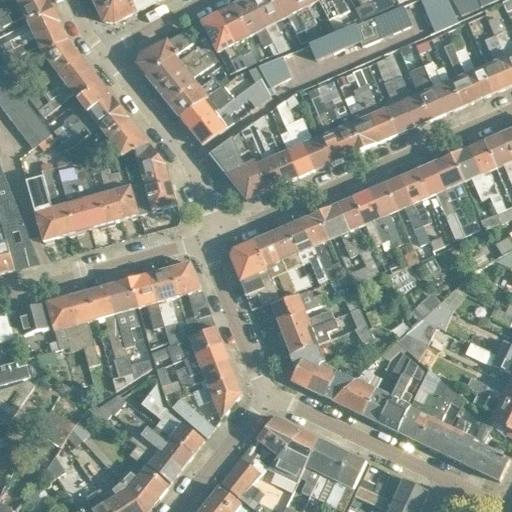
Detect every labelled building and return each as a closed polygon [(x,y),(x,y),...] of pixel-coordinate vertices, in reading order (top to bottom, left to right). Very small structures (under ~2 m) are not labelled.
[(28,25),(54,12),(48,0),(40,0),(0,19),(0,21),(3,28),(25,18),(28,25)] [(0,19),(40,0),(4,0),(2,1),(6,8),(0,10),(0,19)] [(93,0),(98,11),(118,0),(93,0)] [(118,0),(98,11),(105,24),(115,25),(159,2),(163,0),(118,0)] [(250,0),(236,8),(251,38),(258,35),(265,49),(274,44),(251,0),(250,0)] [(291,51),(285,39),(277,25),(283,22),(271,0),(251,0),(274,44),(280,55),(291,51)] [(271,0),(283,22),(288,19),(302,46),(313,41),(291,0),(271,0)] [(291,0),(313,41),(324,37),(309,8),(313,6),(310,0),(291,0)] [(310,0),(313,6),(319,3),(329,23),(340,18),(330,0),(310,0)] [(344,0),(330,0),(340,18),(350,12),(344,0)] [(359,0),(363,7),(356,11),(359,17),(362,22),(378,15),(369,0),(359,0)] [(389,0),(369,0),(378,15),(394,8),(389,0)] [(451,0),(424,0),(438,33),(461,23),(451,0)] [(461,18),(470,14),(465,0),(452,0),(453,0),(461,18)] [(465,0),(470,14),(481,9),(479,0),(465,0)] [(479,0),(481,9),(498,2),(497,0),(479,0)] [(247,69),(257,65),(245,41),(251,38),(236,8),(219,16),(247,69)] [(404,9),(310,48),(316,63),(360,44),(362,49),(412,28),(404,9)] [(32,32),(4,45),(7,52),(61,27),(54,12),(28,25),(32,32)] [(219,55),(226,51),(237,73),(247,69),(219,16),(203,24),(219,55)] [(359,17),(343,24),(345,28),(345,29),(362,22),(359,17)] [(496,19),(489,22),(496,38),(511,76),(511,52),(504,34),(503,35),(496,19)] [(38,47),(42,56),(69,43),(61,27),(7,52),(0,55),(0,56),(4,64),(38,47)] [(193,46),(187,33),(141,57),(138,66),(147,78),(175,58),(193,46)] [(484,43),(494,65),(483,69),(494,96),(511,88),(511,76),(495,38),(484,43)] [(71,46),(69,43),(42,56),(44,59),(52,69),(35,83),(40,89),(57,75),(80,57),(71,46)] [(431,51),(427,43),(417,48),(420,55),(431,51)] [(158,91),(200,62),(212,54),(207,44),(179,64),(175,58),(147,78),(158,91)] [(453,44),(443,48),(457,81),(451,84),(462,110),(478,103),(458,54),(453,44)] [(409,46),(399,50),(401,54),(402,58),(412,54),(409,46)] [(466,51),(458,54),(478,103),(494,96),(483,69),(476,73),(466,51)] [(158,91),(169,105),(197,85),(194,81),(217,64),(212,54),(200,62),(158,91)] [(45,96),(51,103),(91,71),(80,57),(57,75),(62,82),(45,96)] [(431,123),(419,97),(412,100),(402,78),(393,57),(385,61),(394,82),(415,130),(431,123)] [(278,61),(259,69),(264,78),(271,90),(291,79),(283,59),(278,61)] [(415,130),(394,82),(385,61),(375,65),(384,86),(394,108),(387,111),(398,137),(415,130)] [(434,64),(425,68),(446,117),(462,110),(451,84),(444,87),(434,64)] [(410,75),(419,97),(431,123),(446,117),(425,68),(416,72),(410,75)] [(249,73),(255,85),(264,78),(259,69),(249,73)] [(44,119),(56,110),(74,96),(78,102),(101,84),(91,71),(51,103),(45,108),(39,112),(44,119)] [(361,71),(353,74),(357,83),(359,89),(383,144),(398,137),(387,111),(379,114),(370,92),(361,71)] [(18,74),(13,78),(23,92),(29,88),(18,74)] [(353,74),(337,81),(340,90),(357,83),(353,74)] [(0,81),(0,97),(13,87),(10,82),(6,77),(0,81)] [(234,101),(192,133),(203,148),(234,125),(229,118),(249,101),(256,109),(274,96),(271,90),(264,78),(255,85),(234,101)] [(197,85),(169,105),(181,120),(223,90),(215,81),(202,91),(197,85)] [(333,83),(317,90),(321,99),(337,92),(333,83)] [(70,129),(111,97),(101,84),(78,102),(69,109),(74,115),(63,124),(65,126),(56,133),(59,138),(70,129)] [(0,97),(0,107),(3,111),(21,97),(13,87),(0,97)] [(181,120),(192,133),(234,101),(224,89),(223,90),(181,120)] [(354,104),(348,107),(355,124),(352,126),(363,152),(366,151),(383,144),(359,89),(352,92),(355,97),(351,98),(354,104)] [(317,90),(307,94),(326,137),(320,140),(331,166),(347,159),(324,105),(321,99),(317,90)] [(28,98),(39,112),(45,108),(34,94),(28,98)] [(10,121),(29,107),(21,97),(3,111),(10,121)] [(70,129),(76,136),(85,129),(90,135),(99,128),(121,110),(111,97),(70,129)] [(293,97),(286,102),(290,109),(298,106),(293,97)] [(332,101),(324,105),(347,159),(363,152),(352,126),(346,113),(339,116),(335,106),(332,101)] [(10,121),(18,131),(36,117),(31,110),(29,107),(10,121)] [(109,141),(132,123),(121,110),(99,128),(104,134),(74,157),(80,164),(91,156),(109,141)] [(42,124),(36,117),(18,131),(26,141),(44,127),(42,124)] [(301,179),(317,172),(296,124),(293,117),(282,121),(285,128),(287,134),(283,136),(290,152),(301,179)] [(257,123),(260,131),(268,127),(264,118),(257,123)] [(296,124),(317,172),(331,166),(320,140),(312,143),(303,121),(296,124)] [(122,157),(136,151),(150,146),(132,123),(109,141),(122,157)] [(263,138),(260,131),(257,123),(242,134),(245,141),(251,139),(262,164),(256,167),(268,193),(284,186),(263,138)] [(33,151),(42,145),(52,137),(44,127),(26,141),(33,151)] [(511,131),(501,137),(511,162),(511,131)] [(242,134),(211,157),(226,176),(240,194),(247,202),(268,193),(256,167),(256,165),(247,169),(243,157),(251,154),(245,141),(242,134)] [(301,179),(290,152),(283,136),(281,136),(288,153),(280,156),(271,134),(263,138),(284,186),(301,179)] [(56,143),(52,137),(42,145),(46,151),(56,143)] [(511,162),(501,137),(484,144),(496,170),(504,167),(511,185),(511,162)] [(490,173),(496,170),(484,144),(469,150),(490,199),(496,215),(506,211),(505,208),(490,173)] [(167,168),(152,149),(150,146),(136,151),(137,155),(140,167),(127,171),(130,183),(138,181),(144,180),(144,182),(169,175),(167,168)] [(469,150),(453,157),(465,184),(472,181),(481,203),(490,199),(469,150)] [(60,162),(55,164),(57,168),(59,168),(72,164),(66,155),(60,162)] [(97,164),(91,156),(80,164),(97,164)] [(449,159),(433,166),(454,215),(464,238),(481,231),(476,220),(468,223),(457,200),(466,196),(461,185),(465,184),(453,157),(449,159)] [(0,221),(1,225),(15,273),(40,266),(0,165),(0,221)] [(454,215),(433,166),(417,173),(429,199),(435,197),(444,219),(455,242),(464,238),(454,215)] [(50,170),(42,172),(44,179),(60,239),(68,237),(70,239),(76,237),(67,206),(60,208),(50,170)] [(85,170),(76,171),(77,179),(92,231),(99,229),(101,230),(107,229),(99,197),(92,199),(86,177),(85,170)] [(107,195),(99,197),(107,229),(115,226),(116,224),(122,222),(109,176),(110,176),(109,171),(101,173),(101,174),(107,195)] [(110,176),(109,176),(122,222),(130,220),(132,222),(137,220),(138,218),(140,217),(133,193),(141,191),(138,181),(130,183),(131,188),(124,190),(119,173),(110,176)] [(421,203),(429,199),(417,173),(402,179),(423,228),(430,225),(421,203)] [(141,191),(133,193),(140,217),(155,213),(157,215),(162,213),(163,211),(177,207),(178,207),(169,175),(144,182),(144,180),(138,181),(141,191)] [(44,179),(27,184),(44,244),(45,244),(47,245),(52,244),(53,242),(60,239),(44,179)] [(71,188),(63,190),(67,206),(76,237),(84,235),(85,233),(92,231),(77,179),(69,181),(71,188)] [(402,179),(385,187),(396,213),(403,210),(413,232),(414,232),(420,247),(429,243),(423,228),(402,179)] [(396,213),(385,187),(369,193),(390,242),(394,250),(402,247),(389,216),(396,213)] [(369,193),(354,200),(365,226),(375,249),(390,242),(369,193)] [(339,206),(360,255),(365,266),(370,278),(378,274),(359,229),(365,226),(354,200),(339,206)] [(339,206),(320,214),(332,241),(334,240),(341,237),(350,260),(360,255),(339,206)] [(511,208),(506,211),(496,215),(500,223),(500,224),(511,219),(511,208)] [(322,246),(332,241),(320,214),(303,222),(328,281),(344,274),(340,265),(331,268),(322,246)] [(484,229),(500,223),(496,215),(481,222),(484,229)] [(303,222),(287,229),(303,266),(309,263),(318,285),(328,281),(303,222)] [(0,276),(15,273),(1,225),(0,225),(0,276)] [(287,229),(272,235),(297,293),(312,287),(308,277),(300,280),(295,269),(303,266),(287,229)] [(510,238),(495,247),(502,257),(511,251),(511,234),(509,236),(510,238)] [(272,235),(255,242),(268,272),(271,280),(277,278),(286,298),(297,293),(272,235)] [(441,238),(429,243),(433,252),(444,247),(441,238)] [(230,258),(240,283),(268,272),(255,242),(233,252),(230,258)] [(511,269),(511,251),(502,257),(495,261),(511,270),(511,269)] [(413,252),(403,257),(408,269),(418,264),(413,252)] [(171,271),(180,300),(189,297),(195,319),(187,321),(192,340),(216,330),(191,265),(171,271)] [(353,285),(370,278),(365,266),(348,274),(353,285)] [(406,269),(403,271),(387,277),(395,296),(414,289),(406,269)] [(171,271),(151,276),(165,328),(168,336),(180,333),(171,302),(180,300),(171,271)] [(268,272),(240,283),(246,298),(248,297),(249,300),(258,297),(262,308),(270,304),(280,300),(271,280),(268,272)] [(151,276),(131,282),(139,311),(147,308),(154,331),(165,328),(151,276)] [(339,276),(328,281),(332,290),(343,285),(339,276)] [(131,282),(127,283),(109,288),(126,350),(136,347),(133,337),(131,330),(139,328),(135,312),(139,311),(131,282)] [(109,288),(89,293),(97,322),(105,320),(111,343),(110,343),(115,362),(114,362),(118,377),(132,373),(130,365),(126,350),(109,288)] [(324,295),(313,300),(310,292),(297,298),(272,307),(279,325),(304,315),(328,306),(324,295)] [(88,325),(97,322),(89,293),(69,299),(84,350),(89,370),(100,367),(95,347),(88,325)] [(431,294),(411,312),(418,321),(420,319),(438,302),(431,294)] [(345,299),(351,314),(359,310),(353,295),(345,299)] [(72,354),(84,350),(69,299),(47,305),(55,334),(60,352),(71,350),(72,354)] [(438,302),(420,319),(437,328),(440,329),(449,309),(438,302)] [(44,306),(7,316),(14,340),(50,330),(44,306)] [(495,309),(491,318),(511,327),(511,317),(505,314),(495,309)] [(359,310),(351,314),(358,330),(366,326),(359,310)] [(285,341),(332,322),(335,321),(331,312),(329,313),(307,321),(304,315),(279,325),(285,341)] [(375,312),(366,315),(371,329),(380,325),(375,312)] [(7,316),(0,318),(0,344),(14,340),(7,316)] [(403,335),(428,347),(437,328),(420,319),(418,321),(403,335)] [(338,330),(335,321),(332,322),(285,341),(291,357),(317,347),(331,342),(328,334),(338,330)] [(355,331),(364,346),(373,340),(368,330),(366,326),(358,330),(355,331)] [(192,340),(152,356),(155,364),(192,349),(196,357),(223,347),(216,330),(192,340)] [(511,345),(504,341),(497,356),(511,363),(511,345)] [(396,342),(381,356),(392,361),(401,352),(402,353),(405,350),(396,342)] [(297,372),(291,384),(305,390),(307,391),(320,365),(325,363),(319,346),(292,357),(297,372)] [(184,362),(187,369),(176,374),(179,382),(229,362),(223,347),(196,357),(184,362)] [(52,353),(37,357),(41,369),(58,364),(55,352),(52,353)] [(379,426),(404,374),(410,360),(402,353),(394,370),(383,394),(377,391),(364,418),(379,426)] [(511,363),(497,356),(492,365),(511,374),(511,384),(511,385),(510,387),(510,389),(511,389),(511,363)] [(130,365),(132,373),(135,380),(151,370),(148,360),(130,365)] [(404,374),(379,426),(395,433),(398,435),(410,410),(407,408),(412,398),(404,394),(412,378),(419,382),(424,373),(410,360),(404,374)] [(26,361),(0,368),(0,386),(30,380),(26,361)] [(172,385),(170,386),(173,394),(183,391),(200,384),(205,382),(208,390),(236,379),(229,362),(179,382),(172,385)] [(320,365),(307,391),(333,404),(355,382),(320,365)] [(166,369),(157,373),(162,389),(172,385),(166,369)] [(446,387),(429,371),(410,410),(398,435),(419,445),(446,387)] [(364,418),(377,391),(369,387),(374,377),(364,372),(355,382),(333,404),(364,418)] [(113,379),(117,392),(135,380),(132,373),(118,377),(113,379)] [(236,379),(208,390),(181,400),(172,410),(208,440),(216,430),(193,410),(213,401),(222,422),(243,396),(236,379)] [(0,409),(14,420),(36,388),(31,384),(0,391),(0,409)] [(484,385),(479,395),(511,411),(511,389),(510,389),(506,396),(484,385)] [(161,421),(155,428),(193,458),(205,443),(164,410),(157,387),(156,388),(144,406),(161,421)] [(450,404),(461,409),(464,403),(446,387),(419,445),(439,455),(451,429),(441,424),(447,411),(450,404)] [(511,411),(479,395),(474,404),(497,415),(493,424),(510,432),(507,437),(511,439),(511,411)] [(127,403),(119,397),(102,407),(112,415),(114,417),(127,403)] [(103,425),(112,415),(102,407),(99,410),(95,406),(87,411),(103,425)] [(67,439),(73,431),(76,426),(52,411),(38,432),(61,448),(67,439)] [(454,431),(451,429),(439,455),(462,466),(474,440),(464,436),(470,424),(460,419),(454,431)] [(275,420),(257,442),(279,459),(304,434),(291,428),(290,427),(279,422),(277,421),(275,420)] [(482,423),(474,440),(478,442),(485,446),(493,429),(491,428),(484,421),(482,423)] [(76,426),(73,431),(83,442),(90,435),(78,422),(76,426)] [(147,431),(142,439),(183,471),(193,458),(155,428),(150,434),(147,431)] [(73,431),(67,439),(76,449),(83,442),(73,431)] [(269,469),(268,470),(283,476),(298,483),(300,480),(319,441),(304,434),(279,459),(269,469)] [(138,436),(132,444),(137,448),(145,454),(140,461),(163,479),(171,486),(183,471),(142,439),(138,436)] [(474,440),(462,466),(500,484),(510,462),(477,446),(478,442),(474,440)] [(311,498),(334,449),(319,441),(300,480),(307,483),(302,494),(311,498)] [(311,498),(306,508),(313,511),(318,501),(328,479),(337,483),(350,456),(334,449),(311,498)] [(340,511),(343,511),(367,464),(350,456),(326,505),(333,509),(340,511)] [(50,465),(58,479),(66,474),(55,457),(50,465)] [(232,474),(252,490),(263,477),(242,461),(232,474)] [(252,468),(263,477),(268,470),(258,461),(252,468)] [(51,484),(58,479),(50,465),(44,473),(51,484)] [(131,476),(122,484),(147,511),(150,511),(169,489),(160,483),(145,471),(137,481),(131,476)] [(232,474),(222,486),(242,502),(252,490),(232,474)] [(363,481),(360,488),(410,511),(421,511),(429,494),(426,492),(404,482),(392,476),(386,487),(378,484),(377,487),(363,481)] [(163,479),(160,483),(169,489),(171,486),(163,479)] [(108,484),(97,491),(110,511),(147,511),(122,484),(113,492),(108,484)] [(410,511),(360,488),(355,498),(376,509),(383,511),(410,511)] [(34,489),(28,498),(36,511),(45,505),(34,489)] [(236,511),(241,506),(220,489),(205,508),(210,511),(236,511)] [(252,490),(242,502),(254,511),(264,499),(252,490)] [(92,505),(81,511),(110,511),(97,491),(87,498),(92,505)]
